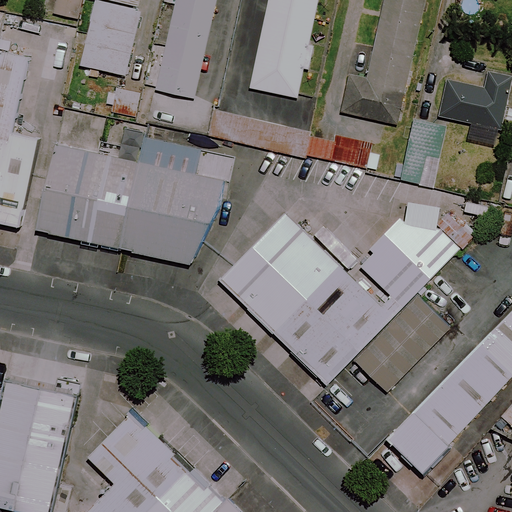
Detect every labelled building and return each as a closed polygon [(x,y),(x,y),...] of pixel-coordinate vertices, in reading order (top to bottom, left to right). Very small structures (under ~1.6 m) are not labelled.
[(84,0),(59,0),(57,14),(81,18),(84,0)] [(141,0),(99,0),(99,2),(85,66),(130,76),(144,12),(140,11),(141,0)] [(217,37),(211,35),(219,0),(224,0),(228,1),(228,0),(178,0),(158,90),(196,99),(207,50),(214,52),(217,37)] [(271,0),(252,88),(300,99),(307,68),(310,69),(315,46),(311,45),(321,0),(271,0)] [(426,0),(387,0),(370,77),(352,73),(344,112),(398,125),(426,0)] [(43,70),(5,62),(0,88),(0,225),(35,232),(52,144),(29,140),(43,70)] [(119,79),(73,68),(64,105),(74,108),(71,119),(107,128),(119,79)] [(511,80),(511,78),(488,73),(485,86),(450,79),(442,117),(502,130),(511,80)] [(206,108),(119,87),(112,116),(199,137),(206,108)] [(337,140),(217,110),(211,135),(307,159),(309,155),(377,172),(383,146),(339,135),(337,140)] [(416,119),(404,178),(427,182),(433,157),(442,159),(449,126),(416,119)] [(242,181),(71,147),(53,237),(224,270),(242,181)] [(440,208),(375,275),(414,312),(479,245),(440,208)] [(346,390),(410,323),(302,220),(238,286),(346,390)] [(430,303),(410,323),(370,365),(403,397),(463,335),(430,303)] [(511,325),(404,437),(441,473),(511,399),(511,325)] [(0,509),(13,511),(37,511),(61,399),(0,386),(0,509)] [(511,405),(502,415),(511,424),(511,405)] [(211,511),(219,504),(128,414),(79,461),(106,489),(82,511),(211,511)]
